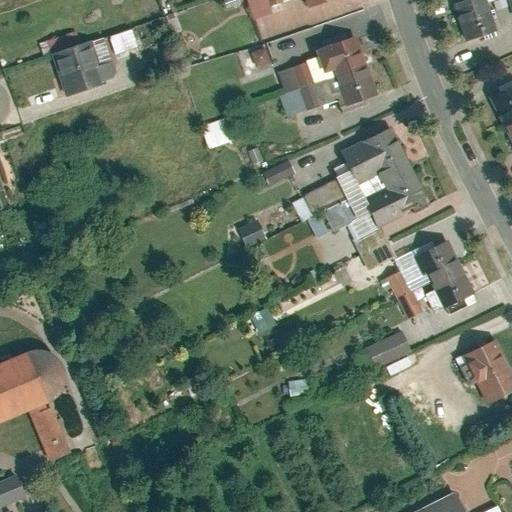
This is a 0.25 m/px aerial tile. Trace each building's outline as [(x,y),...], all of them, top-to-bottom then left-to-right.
[(453,0),(458,14),(489,3),(487,0),(453,0)] [(489,3),(458,14),(470,48),(501,37),(489,3)] [(110,35),(115,52),(138,46),(133,29),(110,35)] [(332,68),(335,76),(367,65),(355,33),(315,48),(323,71),(332,68)] [(51,52),(66,95),(103,82),(89,40),(51,52)] [(367,65),(335,76),(343,97),(338,99),(343,113),(367,105),(364,99),(377,94),(367,65)] [(511,86),(489,99),(502,125),(511,119),(511,86)] [(239,138),(232,117),(202,127),(209,147),(239,138)] [(511,119),(502,125),(511,142),(511,119)] [(360,183),(380,173),(408,160),(391,126),(344,149),(360,183)] [(408,160),(380,173),(388,190),(366,201),(379,227),(429,203),(408,160)] [(321,210),(346,197),(336,178),(293,201),(303,220),(321,211),(321,210)] [(309,218),(315,237),(327,233),(321,214),(309,218)] [(240,225),(245,244),(265,239),(260,220),(240,225)] [(422,274),(425,272),(430,282),(461,267),(447,238),(412,255),(422,274)] [(461,267),(430,282),(443,310),(474,295),(461,267)] [(365,373),(412,351),(402,330),(355,351),(365,373)] [(462,357),(487,405),(511,391),(511,368),(497,339),(462,357)] [(22,358),(0,367),(0,421),(30,410),(42,405),(53,396),(59,382),(58,370),(50,360),(35,356),(22,358)] [(44,410),(42,405),(30,410),(51,461),(71,452),(52,407),(44,410)] [(390,419),(376,425),(394,469),(408,463),(390,419)] [(361,488),(374,481),(351,440),(338,447),(361,488)] [(0,511),(0,506),(24,496),(15,477),(0,483),(0,511)] [(464,511),(454,491),(412,511),(464,511)]
